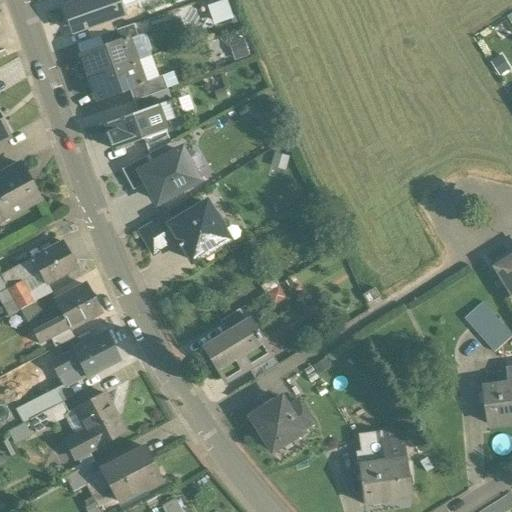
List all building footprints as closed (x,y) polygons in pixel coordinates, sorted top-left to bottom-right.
[(83,0),(77,2),(62,8),(71,35),(87,29),(109,22),(122,17),(120,11),(116,0),(83,0)] [(135,0),(116,0),(120,11),(137,5),(135,0)] [(221,0),(205,3),(208,23),(230,19),(226,0),(221,0)] [(109,22),(87,29),(90,40),(99,37),(112,32),(109,22)] [(112,32),(99,37),(102,49),(127,40),(127,41),(137,38),(133,25),(112,32)] [(102,49),(80,57),(88,79),(135,63),(127,41),(127,40),(102,49)] [(135,63),(88,79),(96,102),(128,90),(143,85),(143,84),(135,63)] [(143,85),(128,90),(132,102),(166,90),(161,77),(143,84),(143,85)] [(166,90),(132,102),(136,113),(156,106),(156,108),(170,103),(166,90)] [(136,113),(104,125),(107,134),(105,135),(109,148),(112,147),(114,151),(143,141),(165,133),(156,108),(156,106),(136,113)] [(0,123),(0,143),(8,139),(0,123)] [(165,133),(143,141),(148,156),(149,155),(170,144),(165,133)] [(151,168),(141,174),(147,184),(157,203),(196,182),(180,152),(151,168)] [(149,155),(148,156),(121,170),(132,192),(147,184),(141,174),(151,168),(146,158),(149,156),(149,155)] [(0,177),(0,206),(2,205),(9,218),(40,202),(20,166),(0,177)] [(2,205),(0,206),(0,222),(9,218),(2,205)] [(170,226),(169,226),(176,238),(191,262),(226,240),(220,230),(225,227),(216,212),(211,215),(205,205),(170,226)] [(164,215),(139,230),(152,253),(176,238),(169,226),(170,226),(164,215)] [(63,243),(17,268),(25,282),(40,274),(45,284),(45,285),(46,285),(76,268),(63,243)] [(511,254),(504,259),(507,263),(498,268),(511,290),(511,254)] [(496,264),(498,268),(507,263),(504,259),(496,264)] [(27,294),(21,284),(25,282),(17,268),(2,276),(20,310),(34,303),(40,299),(35,290),(27,294)] [(45,284),(35,290),(40,299),(51,293),(46,285),(45,285),(45,284)] [(74,293),(72,288),(62,293),(64,298),(54,303),(62,317),(33,333),(39,344),(68,328),(68,330),(100,313),(85,286),(74,293)] [(20,310),(5,318),(9,326),(25,318),(30,328),(43,321),(34,303),(20,310)] [(511,337),(511,336),(484,303),(466,318),(495,352),(511,337)] [(238,311),(219,322),(227,336),(227,337),(247,325),(238,311)] [(253,335),(247,325),(227,337),(227,336),(202,351),(214,371),(221,366),(230,379),(246,369),(247,369),(270,354),(256,333),(253,335)] [(104,334),(91,341),(88,336),(80,340),(83,345),(73,351),(74,351),(50,364),(57,376),(80,363),(87,377),(118,360),(104,334)] [(270,354),(247,369),(254,381),(277,366),(270,354)] [(223,384),(230,379),(221,366),(214,371),(223,384)] [(510,383),(484,386),(485,391),(478,392),(480,403),(486,402),(489,425),(511,421),(511,369),(508,370),(510,383)] [(103,393),(74,409),(85,430),(74,436),(65,441),(74,458),(77,457),(87,451),(123,432),(103,393)] [(280,399),(249,418),(271,452),(301,433),(300,432),(286,410),(280,399)] [(61,403),(37,416),(43,428),(64,417),(68,415),(67,412),(61,403)] [(311,425),(297,403),(286,410),(300,432),(311,425)] [(85,430),(74,409),(67,412),(68,415),(64,417),(74,436),(85,430)] [(37,416),(29,421),(35,433),(43,428),(37,416)] [(383,463),(358,467),(363,505),(410,499),(405,461),(401,429),(379,433),(383,463)] [(383,463),(379,433),(358,435),(360,453),(356,453),(358,467),(383,463)] [(144,448),(99,471),(115,502),(144,487),(146,491),(162,483),(144,448)] [(87,451),(77,457),(83,469),(90,465),(94,463),(87,451)] [(98,481),(90,465),(83,469),(67,477),(75,493),(98,481)] [(179,511),(174,501),(160,509),(162,511),(179,511)]
